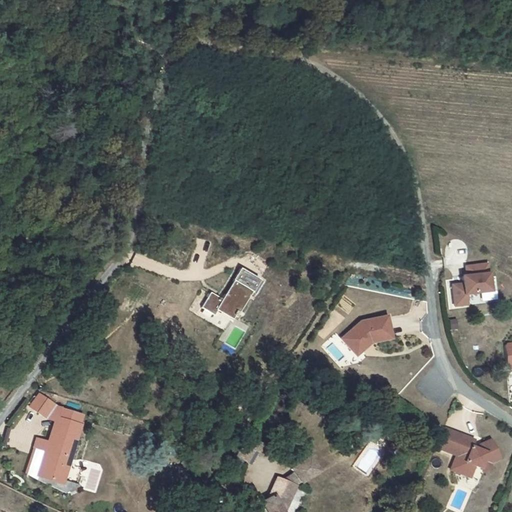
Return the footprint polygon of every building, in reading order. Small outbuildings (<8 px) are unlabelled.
[(182,263),(185,250),(171,246),(167,259),(182,263)] [(460,277),(462,294),(488,291),(485,264),(464,266),(465,276),(460,277)] [(218,300),(206,293),(196,309),(210,318),(213,312),(228,321),(246,292),(249,294),(257,280),(238,268),(218,300)] [(359,321),(340,338),(350,350),(356,345),(360,350),(367,344),(367,342),(390,338),(386,316),(359,321)] [(448,330),(456,330),(455,319),(447,319),(448,330)] [(356,345),(350,350),(354,355),(360,350),(356,345)] [(51,453),(45,478),(61,482),(79,415),(57,409),(35,394),(27,406),(43,418),(48,417),(53,420),(47,441),(35,437),(33,448),(43,451),(51,453)] [(439,453),(446,433),(440,431),(433,451),(439,453)] [(470,441),(446,433),(439,453),(454,458),(449,472),(469,478),(472,467),(478,469),(479,467),(481,461),(487,463),(496,458),(487,440),(474,447),(473,450),(468,448),(470,441)] [(256,453),(260,446),(244,436),(240,443),(251,450),(256,453)] [(355,467),(367,476),(391,446),(379,436),(355,467)] [(251,450),(240,443),(232,454),(244,461),(251,450)] [(77,485),(61,482),(45,478),(51,453),(43,451),(35,479),(68,495),(77,485)] [(273,480),(263,498),(257,501),(263,511),(278,511),(279,511),(291,489),(314,472),(305,458),(286,468),(289,472),(276,481),(273,480)] [(481,461),(479,467),(481,472),(490,468),(487,463),(481,461)]
